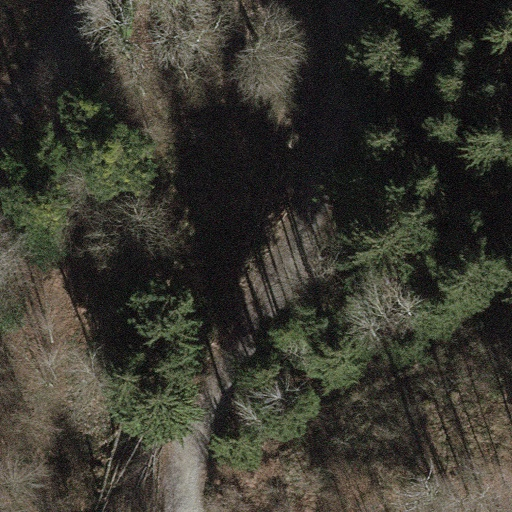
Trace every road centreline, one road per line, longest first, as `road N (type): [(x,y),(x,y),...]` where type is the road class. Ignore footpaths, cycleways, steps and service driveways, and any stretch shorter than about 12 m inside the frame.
road 1 (track): [(180,511),(174,483),(253,250),(330,140),(329,0)]
road 2 (track): [(120,0),(0,166)]
